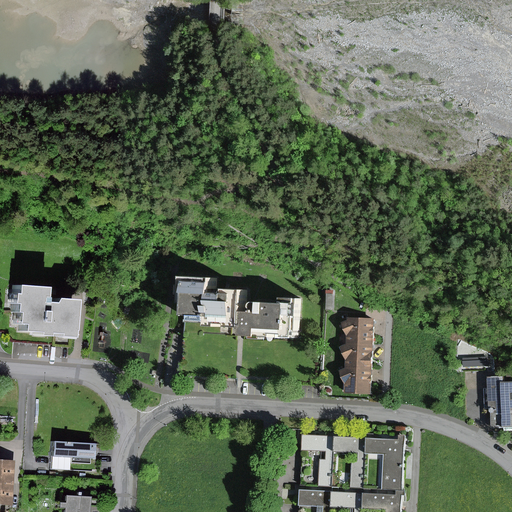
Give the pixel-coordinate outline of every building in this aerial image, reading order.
[(216,278),(188,277),(187,301),(190,301),(189,314),(191,314),(190,322),(208,323),(208,325),(220,326),(220,323),(229,324),(229,326),(244,327),(245,311),(247,290),(228,289),(228,293),(215,293),(216,278)] [(44,287),(17,285),(17,294),(12,294),(12,303),(15,303),(14,312),(18,312),(18,323),(23,323),(22,329),(37,330),(37,333),(47,334),(47,331),(58,332),(58,335),(73,336),(75,300),(55,299),(55,303),(43,302),(44,287)] [(245,311),(244,327),(244,336),(263,337),(263,334),(300,336),(302,298),(287,298),(286,303),(262,302),(259,303),(258,306),(258,308),(260,310),(260,312),(245,311)] [(380,344),(381,322),(354,320),(353,343),(380,344)] [(379,367),(380,344),(353,343),(352,366),(379,367)] [(463,356),(465,349),(457,347),(455,354),(463,356)] [(488,367),(487,357),(462,358),(462,368),(488,367)] [(378,390),(379,367),(352,366),(351,389),(378,390)] [(511,383),(499,384),(501,425),(511,424),(511,383)] [(340,436),(308,434),(306,484),(337,486),(340,436)] [(372,437),(340,436),(337,486),(370,487),(372,437)] [(410,439),(372,437),(370,487),(401,489),(408,489),(410,439)] [(96,443),(54,441),(53,456),(71,457),(71,462),(91,463),(91,458),(96,458),(96,443)] [(0,460),(0,459),(0,482),(14,483),(15,460),(0,460)] [(14,483),(0,482),(0,505),(13,506),(14,483)] [(335,511),(337,491),(305,489),(304,511),(335,511)] [(401,494),(370,492),(368,511),(406,511),(408,494),(411,494),(411,489),(408,489),(401,489),(401,494)] [(368,511),(370,492),(337,491),(335,511),(368,511)] [(90,511),(91,497),(65,496),(65,503),(60,503),(60,507),(64,507),(64,511),(90,511)]
